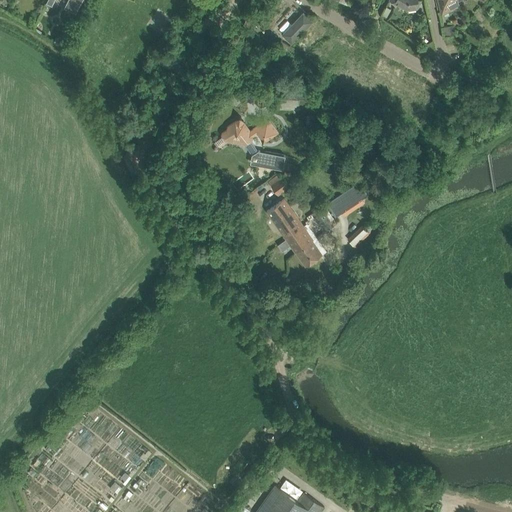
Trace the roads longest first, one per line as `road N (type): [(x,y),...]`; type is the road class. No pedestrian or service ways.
road 1 (unclassified): [(236,0),(201,29),(146,140),(141,172),(154,199),(271,352),(309,453),(494,511)]
road 2 (residential): [(306,0),(426,68),(440,58),(431,0)]
